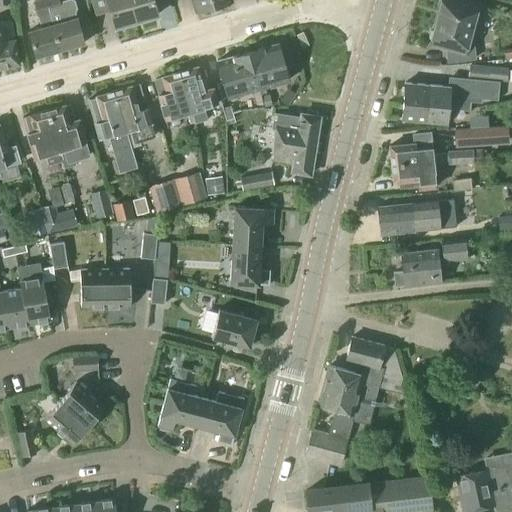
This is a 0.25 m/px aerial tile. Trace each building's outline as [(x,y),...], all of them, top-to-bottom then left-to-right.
[(46,0),(50,14),(53,24),(60,50),(83,43),(76,17),(75,18),(74,14),(76,9),(74,2),(71,0),(69,0),(60,2),(59,0),(46,0)] [(130,0),(107,0),(115,27),(136,21),(130,0)] [(130,0),(136,21),(157,15),(153,0),(130,0)] [(209,0),(191,0),(195,12),(211,7),(209,0)] [(460,0),(443,0),(438,19),(431,43),(447,47),(449,61),(475,59),(472,39),(468,38),(474,18),(477,21),(484,12),(477,6),(477,5),(460,0)] [(0,22),(0,67),(20,64),(15,40),(14,40),(11,21),(0,22)] [(60,50),(53,24),(30,30),(37,56),(60,50)] [(250,52),(262,94),(267,92),(265,87),(288,80),(279,47),(275,44),(250,52)] [(511,48),(502,50),(503,58),(511,57),(511,48)] [(262,94),(250,52),(218,61),(229,98),(253,91),(256,102),(263,100),(261,94),(262,94)] [(469,65),(468,77),(470,77),(470,78),(490,80),(497,80),(499,80),(506,81),(507,68),(469,65)] [(197,67),(180,72),(194,122),(207,118),(204,108),(217,103),(213,89),(204,91),(201,81),(207,80),(203,66),(197,68),(197,67)] [(194,122),(180,72),(154,79),(166,119),(187,112),(190,123),(194,122)] [(406,84),(404,101),(450,105),(449,108),(469,110),(470,110),(470,102),(481,103),(482,99),(497,100),(499,80),(497,80),(490,80),(470,78),(449,76),(448,87),(406,84)] [(132,86),(114,91),(129,140),(131,147),(139,145),(134,128),(151,123),(147,109),(139,111),(136,101),(143,99),(138,84),(132,86)] [(96,98),(87,100),(92,116),(101,114),(103,120),(94,123),(99,139),(107,136),(118,173),(137,167),(131,147),(129,140),(114,91),(96,96),(96,98)] [(263,95),(266,106),(272,104),(269,94),(263,95)] [(404,101),(403,119),(448,124),(449,108),(450,105),(404,101)] [(46,111),(62,161),(63,160),(65,168),(76,165),(73,152),(66,154),(65,149),(72,147),(72,146),(85,142),(81,127),(72,130),(70,121),(74,119),(70,105),(65,107),(65,106),(46,111)] [(231,106),(222,109),(226,122),(234,119),(231,106)] [(62,161),(46,111),(23,118),(34,157),(46,154),(49,164),(62,161)] [(273,160),(294,163),(293,171),(310,174),(319,117),(301,114),(301,118),(275,114),(273,129),(277,129),(273,160)] [(469,118),(470,127),(488,126),(487,117),(469,118)] [(0,178),(0,177),(0,166),(19,161),(14,147),(6,149),(0,128),(0,178)] [(456,130),(456,145),(507,143),(506,128),(456,130)] [(389,146),(392,165),(444,159),(443,150),(433,151),(432,139),(431,139),(430,132),(414,134),(415,143),(389,146)] [(459,150),(460,164),(474,164),(474,162),(473,149),(459,150)] [(446,165),(460,164),(459,150),(445,151),(446,153),(446,163),(446,165)] [(444,159),(392,165),(394,183),(398,183),(399,188),(418,186),(419,188),(436,186),(435,172),(436,172),(435,164),(445,163),(444,159)] [(205,172),(208,194),(222,192),(219,170),(205,172)] [(240,178),(242,189),(272,184),(270,173),(240,178)] [(176,180),(182,202),(203,195),(197,174),(176,180)] [(182,202),(176,180),(150,188),(157,209),(182,202)] [(58,187),(63,203),(73,201),(68,184),(58,187)] [(91,193),(97,218),(112,214),(105,190),(91,193)] [(130,201),(134,215),(148,212),(145,197),(130,201)] [(412,203),(378,206),(380,234),(414,231),(440,228),(438,205),(437,200),(420,202),(412,203)] [(128,201),(111,204),(113,211),(116,220),(132,217),(128,201)] [(41,208),(49,235),(77,227),(73,210),(58,214),(55,204),(41,208)] [(232,244),(260,246),(261,223),(273,223),(273,208),(234,206),(232,244)] [(27,213),(33,237),(46,234),(40,209),(27,213)] [(511,231),(511,215),(499,217),(501,232),(511,231)] [(140,258),(155,259),(157,241),(157,234),(143,233),(140,258)] [(437,248),(439,262),(461,261),(460,239),(437,242),(437,248)] [(153,278),(167,280),(170,242),(157,241),(155,259),(153,278)] [(49,245),(53,269),(67,267),(63,243),(49,245)] [(12,247),(14,255),(27,252),(25,244),(12,247)] [(260,246),(232,244),(230,283),(269,285),(270,269),(259,269),(260,246)] [(14,255),(12,247),(0,249),(0,250),(2,258),(14,255)] [(439,262),(437,248),(400,252),(402,272),(394,273),(396,285),(404,284),(404,285),(441,282),(439,262)] [(106,307),(105,269),(80,270),(81,308),(106,307)] [(105,269),(106,307),(131,307),(130,269),(105,269)] [(21,288),(28,324),(50,320),(42,277),(20,281),(21,288)] [(150,303),(165,304),(167,280),(153,278),(150,303)] [(0,292),(7,328),(28,324),(21,288),(0,292)] [(220,309),(212,337),(249,347),(256,319),(220,309)] [(362,374),(379,379),(383,367),(379,366),(384,345),(352,337),(346,358),(365,364),(362,374)] [(73,357),(74,372),(98,370),(97,355),(73,357)] [(329,434),(346,439),(351,419),(368,423),(379,379),(362,374),(330,366),(319,404),(335,408),(329,434)] [(197,425),(204,398),(193,395),(195,387),(169,380),(157,426),(172,430),(175,419),(197,425)] [(59,401),(88,425),(105,407),(76,382),(59,401)] [(217,442),(231,446),(244,399),(218,392),(216,401),(204,398),(197,425),(219,431),(217,442)] [(88,425),(59,401),(43,420),(72,444),(88,425)] [(17,433),(22,457),(36,454),(31,430),(17,433)] [(346,439),(329,434),(312,430),(306,455),(339,464),(346,439)] [(511,488),(507,465),(456,476),(463,511),(493,505),(494,511),(511,511),(511,488)] [(306,490),(308,511),(335,511),(360,509),(360,511),(424,511),(433,511),(429,476),(367,483),(306,490)] [(92,502),(93,511),(115,511),(114,499),(92,502)] [(71,505),(71,511),(93,511),(92,502),(71,505)]
